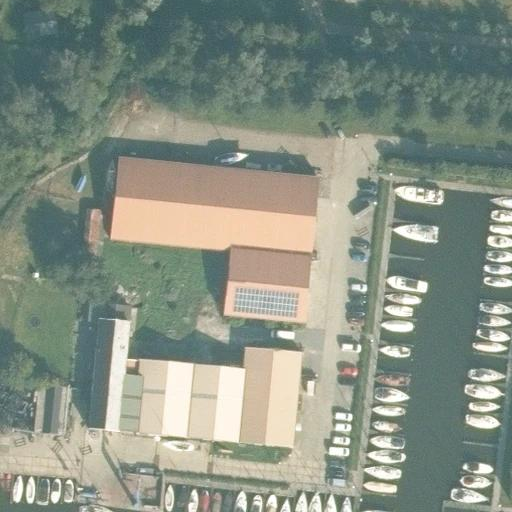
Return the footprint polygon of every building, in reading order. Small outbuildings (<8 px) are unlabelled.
[(53,16),(23,22),(26,38),(26,39),(56,34),(56,32),(53,16)] [(111,241),(228,252),(229,252),(230,252),(308,260),(316,179),(118,160),(111,241)] [(90,231),(91,206),(81,206),(80,231),(90,231)] [(230,252),(229,252),(223,316),(303,324),(303,323),(310,260),(308,260),(230,252)] [(124,362),(130,309),(89,305),(88,323),(98,324),(88,430),(291,449),(300,355),(222,347),(222,344),(191,341),(189,366),(137,361),(137,363),(124,362)] [(38,383),(36,430),(58,431),(60,384),(38,383)]
